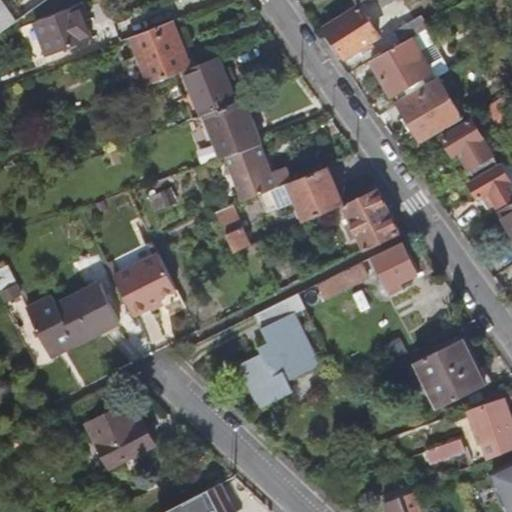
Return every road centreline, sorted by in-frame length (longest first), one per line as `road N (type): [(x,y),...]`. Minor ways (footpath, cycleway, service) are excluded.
road 1 (residential): [(271,0),(511,338)]
road 2 (residential): [(150,363),(306,511)]
